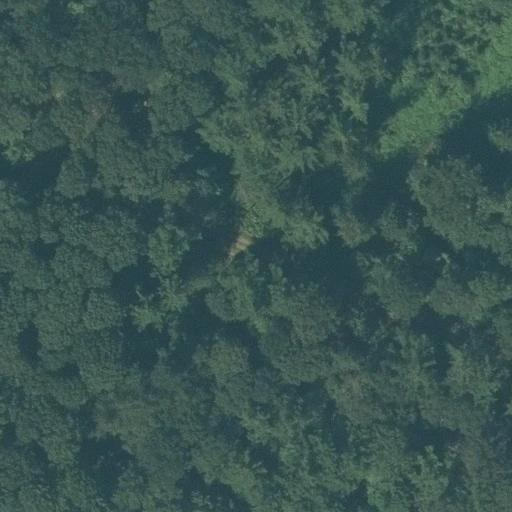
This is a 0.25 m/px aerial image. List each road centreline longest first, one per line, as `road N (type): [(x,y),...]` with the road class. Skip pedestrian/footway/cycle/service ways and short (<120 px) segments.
road 1 (track): [(511,349),(153,209)]
road 2 (track): [(31,511),(153,209)]
road 3 (track): [(153,209),(238,0)]
road 4 (track): [(153,209),(0,148)]
